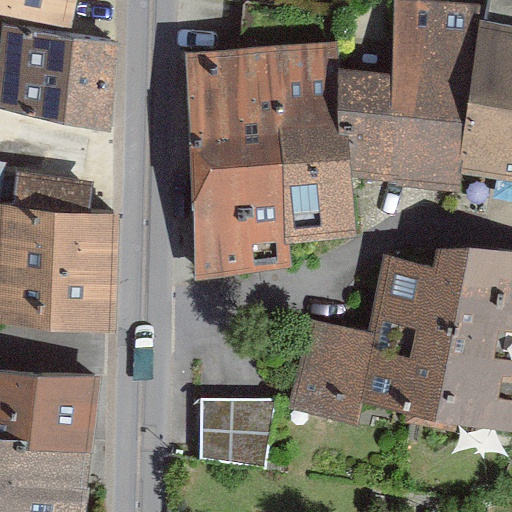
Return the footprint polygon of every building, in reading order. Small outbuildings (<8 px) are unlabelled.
[(78,0),(0,0),(0,10),(73,28),(78,0)] [(395,0),(390,75),(341,73),(351,177),(461,193),(466,173),(493,7),(403,0),(395,0)] [(511,0),(493,0),(493,7),(466,173),(511,180),(511,0)] [(0,39),(0,122),(93,137),(105,56),(0,39)] [(341,73),(337,40),(268,44),(283,243),(356,236),(351,177),(341,73)] [(285,266),(283,243),(268,44),(182,51),(198,273),(285,266)] [(101,226),(0,219),(0,335),(94,341),(101,226)] [(437,269),(382,261),(374,333),(304,321),(287,409),(360,426),(362,403),(511,429),(511,253),(441,249),(437,269)] [(80,511),(93,388),(0,384),(0,511),(80,511)] [(202,453),(270,456),(272,396),(204,393),(202,453)]
